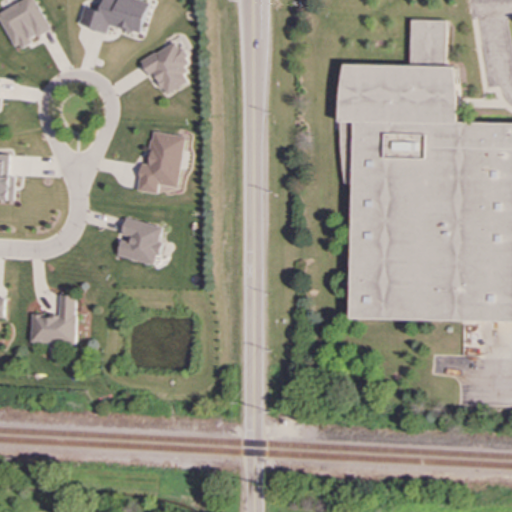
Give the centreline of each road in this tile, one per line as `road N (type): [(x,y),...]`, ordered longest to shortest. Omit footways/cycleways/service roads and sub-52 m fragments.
road 1 (secondary): [(255,511),(256,0)]
road 2 (residential): [(77,194),(112,122),(101,84),(77,80),(57,83),(45,123),(77,194)]
road 3 (residential): [(77,194),(75,237),(48,252),(0,249)]
